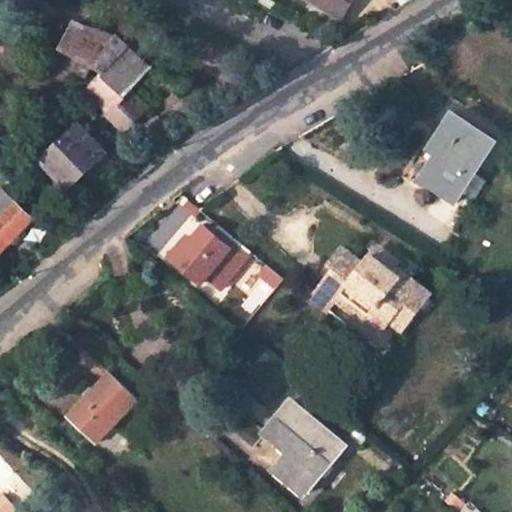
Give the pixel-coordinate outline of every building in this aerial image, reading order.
[(302,0),(339,22),(352,0),(292,0),(293,1),(293,0),(302,0)] [(116,45),(75,24),(65,43),(95,63),(107,69),(92,84),(98,88),(103,81),(126,95),(131,86),(138,90),(150,77),(116,45)] [(95,63),(65,43),(50,73),(67,81),(73,70),(88,77),(95,63)] [(98,88),(92,84),(89,87),(96,94),(103,88),(119,104),(100,123),(117,139),(143,114),(129,100),(138,90),(131,86),(126,95),(103,81),(98,88)] [(493,140),(443,109),(421,144),(426,148),(411,173),(454,200),(493,140)] [(99,155),(76,132),(44,162),(66,186),(99,155)] [(0,255),(34,223),(18,206),(18,205),(4,190),(0,193),(0,255)] [(200,284),(228,251),(203,230),(189,245),(192,247),(177,265),(200,284)] [(389,353),(435,297),(407,274),(402,279),(387,265),(383,269),(371,258),(367,263),(347,246),(333,263),(339,268),(318,294),(389,353)] [(379,250),(371,258),(383,269),(387,265),(402,279),(407,274),(379,250)] [(256,256),(234,286),(261,305),(283,275),(256,256)] [(139,404),(111,376),(67,418),(96,447),(139,404)] [(286,458),(275,471),(304,496),(345,449),(291,403),(261,437),(286,458)]
